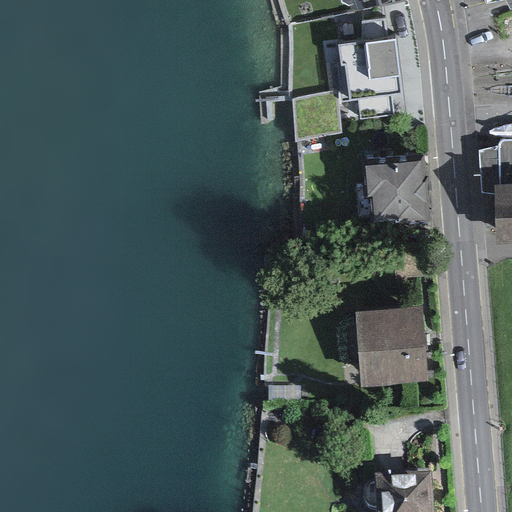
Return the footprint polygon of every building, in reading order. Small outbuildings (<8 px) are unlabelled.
[(384,0),(353,0),(359,11),(384,0)] [(396,35),(338,42),(346,102),(404,95),(396,35)] [(426,148),(362,151),(366,214),(430,211),(426,148)] [(511,181),(500,183),(503,237),(511,236),(511,181)] [(394,247),(396,274),(433,271),(431,244),(394,247)] [(424,304),(360,309),(365,387),(430,383),(424,304)] [(434,511),(432,474),(371,478),(373,511),(434,511)]
